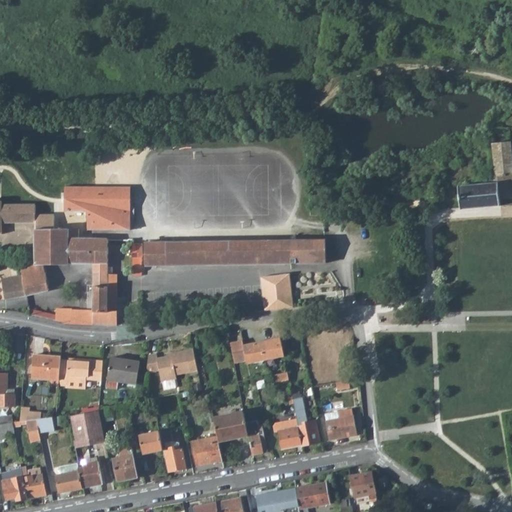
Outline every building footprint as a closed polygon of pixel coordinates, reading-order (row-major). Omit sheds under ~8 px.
[(458,186),(460,209),(478,208),(500,206),(499,200),(511,198),(511,151),(511,142),(493,144),(496,175),(489,176),(490,183),(458,186)] [(130,230),(130,187),(65,187),(64,212),(87,212),(87,230),(130,230)] [(0,237),(3,237),(3,225),(17,225),(35,225),(36,265),(21,268),(22,274),(5,277),(5,300),(27,295),(48,291),(45,276),(43,263),(77,263),(93,263),(93,267),(93,306),(93,312),(93,325),(118,325),(118,311),(109,311),(109,273),(109,267),(109,259),(109,239),(80,239),(80,229),(55,230),(55,216),(35,216),(36,207),(1,208),(2,205),(0,205),(0,237)] [(326,240),(146,242),(146,244),(146,261),(168,261),(286,259),(292,259),(327,259),(326,240)] [(132,241),(133,276),(142,276),(142,261),(142,258),(142,244),(140,244),(140,241),(132,241)] [(291,271),(261,273),(262,289),(263,309),(284,307),(292,306),(291,277),(291,271)] [(109,273),(109,311),(118,311),(118,288),(118,273),(109,273)] [(29,314),(45,318),(57,321),(56,315),(29,309),(29,314)] [(64,324),(93,325),(93,312),(60,311),(59,311),(59,321),(63,322),(64,324)] [(243,343),(246,358),(265,354),(283,351),(280,336),(243,343)] [(243,343),(242,340),(230,343),(234,362),(246,360),(246,358),(243,343)] [(172,352),(176,381),(177,381),(177,378),(198,373),(193,348),(172,352)] [(158,358),(157,353),(148,354),(147,373),(160,371),(162,382),(167,381),(168,383),(176,381),(172,352),(171,353),(171,355),(158,358)] [(61,357),(34,355),(32,379),(59,381),(60,359),(61,357)] [(87,381),(87,379),(102,380),(103,360),(70,357),(69,360),(60,359),(59,381),(59,385),(67,386),(67,379),(87,381)] [(139,383),(141,361),(112,357),(109,380),(109,387),(120,389),(121,381),(139,383)] [(289,380),(287,373),(271,375),(273,383),(289,380)] [(0,406),(15,407),(16,389),(7,389),(7,374),(0,374),(0,406)] [(348,388),(346,380),(334,383),(336,390),(348,388)] [(308,422),(303,398),(293,400),(297,419),(298,424),(302,445),(309,444),(309,442),(320,440),(316,421),(308,422)] [(21,407),(20,422),(27,421),(34,420),(35,413),(35,408),(21,407)] [(351,408),(324,413),(330,440),(357,435),(351,408)] [(74,441),(76,448),(80,447),(106,442),(99,410),(71,417),(76,440),(74,441)] [(246,422),(244,411),(214,418),(218,436),(219,439),(219,442),(248,436),(248,435),(249,435),(246,422)] [(55,431),(53,418),(45,419),(37,420),(40,433),(55,431)] [(282,450),(302,445),(298,424),(297,419),(275,423),(273,426),(274,433),(278,432),(282,450)] [(28,426),(31,441),(41,439),(40,433),(37,420),(34,420),(27,421),(28,426)] [(256,421),(246,422),(249,435),(248,435),(248,436),(252,455),(264,453),(261,440),(265,440),(262,426),(257,427),(256,421)] [(13,428),(12,423),(0,424),(0,439),(7,439),(6,435),(14,433),(13,428)] [(171,430),(160,432),(163,450),(165,449),(169,472),(183,469),(182,465),(183,465),(186,465),(183,449),(178,451),(177,444),(174,442),(171,430)] [(163,450),(160,432),(160,431),(140,435),(143,454),(163,450)] [(218,436),(193,441),(197,466),(224,461),(219,442),(219,439),(218,436)] [(138,478),(131,443),(119,445),(121,457),(114,459),(118,481),(138,478)] [(80,470),(84,488),(104,484),(99,461),(98,461),(97,458),(86,460),(87,466),(80,468),(80,470)] [(40,462),(26,464),(26,467),(27,471),(41,468),(40,462)] [(60,474),(80,470),(80,468),(79,463),(61,467),(59,470),(60,474)] [(21,468),(27,499),(46,495),(41,468),(27,471),(26,467),(26,464),(20,465),(21,468)] [(16,498),(17,501),(27,499),(21,468),(12,470),(12,472),(2,474),(7,500),(16,498)] [(60,474),(57,475),(60,490),(69,489),(70,491),(84,488),(80,470),(60,474)] [(375,511),(379,510),(373,473),(351,477),(356,505),(373,502),(375,511)] [(330,504),(326,483),(296,488),(300,509),(330,504)] [(296,488),(257,495),(260,511),(300,511),(300,509),(296,488)] [(243,511),(241,497),(228,500),(230,511),(243,511)] [(230,511),(228,500),(217,502),(218,511),(230,511)] [(340,501),(341,511),(352,511),(351,507),(348,508),(346,500),(340,501)] [(218,511),(217,502),(189,508),(189,511),(218,511)]
